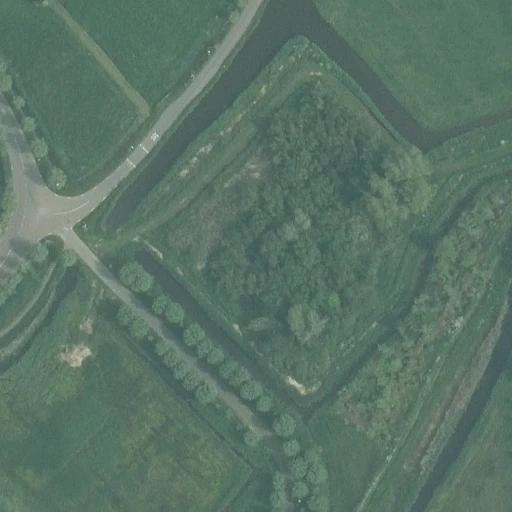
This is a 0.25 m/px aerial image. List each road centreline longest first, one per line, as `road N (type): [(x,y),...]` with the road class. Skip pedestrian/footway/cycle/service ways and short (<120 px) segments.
road 1 (track): [(71,243),(117,246),(155,229),(314,72),(331,78),(403,159),(428,171),(511,152)]
road 2 (unclassified): [(27,218),(75,211),(104,194),(216,62),(254,0)]
